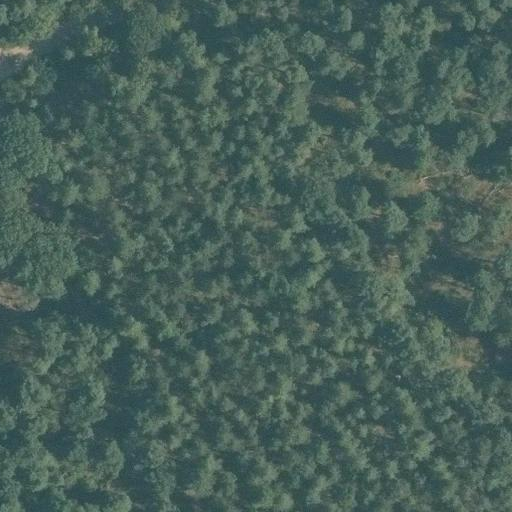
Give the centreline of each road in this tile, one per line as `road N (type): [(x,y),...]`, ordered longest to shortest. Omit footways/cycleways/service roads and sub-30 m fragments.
road 1 (track): [(184,511),(77,331),(0,179)]
road 2 (track): [(0,64),(142,0)]
